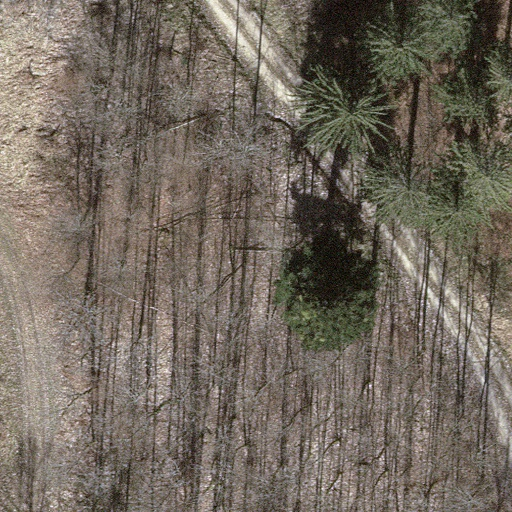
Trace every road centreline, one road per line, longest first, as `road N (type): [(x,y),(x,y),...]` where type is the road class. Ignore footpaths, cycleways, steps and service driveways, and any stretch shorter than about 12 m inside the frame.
road 1 (track): [(244,0),(511,394)]
road 2 (track): [(57,511),(61,385),(0,212)]
